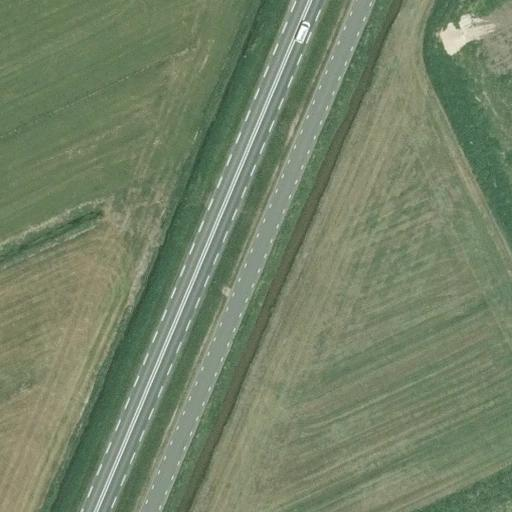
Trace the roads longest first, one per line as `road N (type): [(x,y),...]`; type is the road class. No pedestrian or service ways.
road 1 (unclassified): [(149,511),(364,0)]
road 2 (primary): [(95,511),(310,0)]
